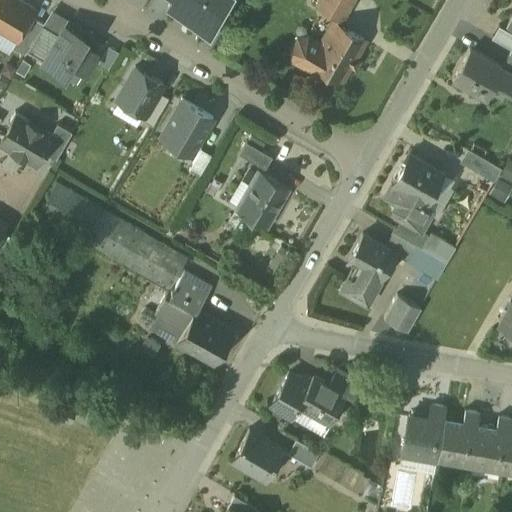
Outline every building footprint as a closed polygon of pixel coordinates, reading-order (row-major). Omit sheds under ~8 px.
[(35,8),(20,0),(0,0),(0,28),(17,39),(31,16),(35,8)] [(226,0),(173,0),(169,7),(209,30),(226,0)] [(352,0),(320,0),(317,6),(341,20),(352,0)] [(31,16),(17,39),(12,47),(24,53),(26,51),(42,24),(43,23),(31,16)] [(365,40),(334,23),(321,45),(315,42),(307,37),(299,40),(292,51),(294,59),(303,64),(311,62),(316,64),(342,80),(365,40)] [(42,24),(26,51),(40,59),(43,61),(44,60),(59,34),(42,24)] [(85,37),(64,25),(59,34),(44,60),(43,61),(43,62),(64,74),(72,60),(86,68),(95,52),(81,44),(85,37)] [(511,33),(499,25),(491,38),(511,50),(511,33)] [(504,68),(470,48),(452,79),(486,99),(494,86),(504,68)] [(116,97),(146,114),(164,82),(134,65),(116,97)] [(511,73),(504,68),(494,86),(511,96),(511,73)] [(213,116),(182,98),(160,135),(191,153),(213,116)] [(28,117),(15,110),(8,123),(11,125),(1,141),(12,148),(12,149),(24,157),(25,155),(36,161),(42,151),(42,150),(50,135),(26,121),(28,117)] [(72,131),(57,123),(51,135),(50,135),(42,150),(42,151),(56,159),(72,131)] [(272,157),(246,141),(239,154),(265,169),(272,157)] [(199,147),(190,166),(201,171),(210,152),(199,147)] [(500,169),(469,151),(462,163),(493,181),(500,169)] [(444,172),(409,153),(392,183),(426,203),(428,201),(444,172)] [(511,157),(508,156),(499,174),(511,180),(511,157)] [(285,188),(257,172),(235,210),(263,226),(285,188)] [(444,172),(428,201),(431,214),(436,217),(453,188),(450,186),(454,178),(444,172)] [(187,258),(57,183),(39,215),(169,290),(187,258)] [(426,203),(392,183),(384,196),(397,203),(394,209),(395,216),(401,219),(421,230),(431,214),(428,201),(426,203)] [(421,230),(401,219),(393,231),(416,245),(421,248),(429,235),(421,230)] [(416,245),(393,231),(385,246),(395,252),(394,254),(407,261),(416,245)] [(441,239),(430,232),(429,235),(421,248),(432,254),(441,239)] [(385,246),(363,234),(347,260),(356,264),(342,288),(366,302),(380,278),(394,254),(395,252),(385,246)] [(455,247),(441,239),(432,254),(446,262),(455,247)] [(432,254),(421,248),(416,245),(407,261),(437,278),(446,262),(432,254)] [(213,285),(186,270),(173,292),(200,308),(213,285)] [(173,292),(169,290),(155,313),(158,315),(149,330),(210,366),(214,360),(178,340),(195,310),(197,312),(200,308),(173,292)] [(420,308),(397,294),(383,318),(407,331),(420,308)] [(511,296),(497,322),(511,330),(511,296)] [(197,312),(195,310),(178,340),(214,360),(230,331),(197,312)] [(360,384),(337,371),(329,385),(345,394),(352,397),(360,384)] [(295,377),(289,372),(270,405),(290,417),(297,405),(296,404),(308,384),(304,382),(304,377),(295,377)] [(329,385),(313,375),(308,384),(296,404),(297,405),(328,423),(345,394),(329,385)] [(429,417),(408,413),(401,452),(419,455),(420,450),(436,453),(442,419),(445,406),(431,403),(429,417)] [(462,423),(442,419),(436,453),(435,458),(453,461),(454,456),(470,459),(476,426),(478,412),(464,409),(462,423)] [(495,429),(476,426),(470,459),(469,464),(486,467),(487,462),(503,465),(509,432),(511,418),(497,415),(495,429)] [(284,450),(250,430),(240,446),(241,447),(232,462),(266,481),(284,450)] [(511,432),(509,432),(503,465),(502,470),(511,471),(511,432)] [(318,453),(295,439),(287,454),(310,467),(318,453)] [(254,511),(257,509),(234,495),(226,508),(227,509),(228,508),(235,511),(254,511)]
